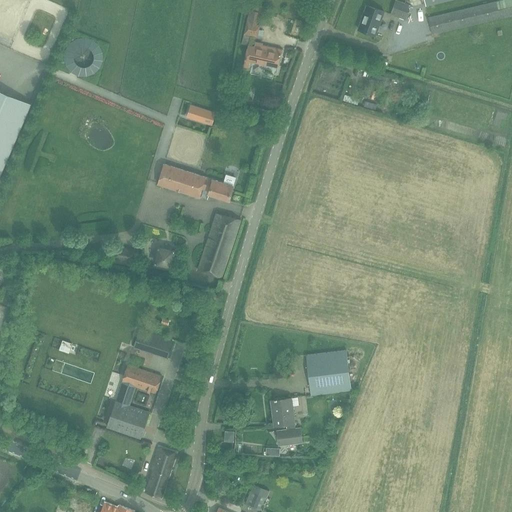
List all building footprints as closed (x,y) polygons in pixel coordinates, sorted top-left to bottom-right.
[(396,0),(395,0),(391,14),(406,19),(411,5),(396,0)] [(486,3),(428,17),(433,40),(491,26),(486,3)] [(367,6),(358,29),(376,36),(384,12),(367,6)] [(260,25),(257,25),(247,22),(242,43),(249,45),(251,36),(257,37),(260,25)] [(255,46),(249,45),(245,60),(278,68),(282,50),(255,43),(255,46)] [(0,175),(30,105),(0,91),(0,175)] [(212,125),(216,113),(191,105),(189,114),(197,117),(196,120),(212,125)] [(229,201),(234,186),(233,186),(236,178),(227,175),(224,183),(165,164),(158,185),(200,197),(202,189),(210,191),(209,194),(229,201)] [(218,213),(199,269),(222,277),(241,220),(218,213)] [(122,249),(115,247),(112,260),(112,261),(120,262),(122,249)] [(160,249),(157,264),(172,267),(178,268),(180,256),(174,254),(175,252),(160,249)] [(147,347),(151,335),(139,331),(136,343),(147,347)] [(312,357),(315,392),(316,396),(351,393),(356,392),(352,353),(312,357)] [(119,395),(116,401),(126,404),(129,406),(136,387),(156,394),(161,379),(162,376),(128,365),(127,368),(122,382),(123,382),(131,385),(127,397),(119,395)] [(275,426),(287,425),(287,430),(277,431),(279,446),(302,443),(301,428),(295,429),(292,398),(278,399),(278,398),(275,399),(277,417),(274,418),(275,426)] [(116,401),(107,427),(141,438),(150,413),(129,406),(116,401)] [(226,432),(226,440),(233,441),(234,432),(226,432)] [(154,470),(146,492),(162,497),(176,453),(159,447),(152,469),(154,470)] [(278,454),(266,455),(266,463),(278,463),(278,454)] [(144,465),(145,457),(129,456),(128,463),(144,465)] [(262,510),(267,498),(250,491),(245,503),(262,510)] [(119,505),(119,507),(106,502),(101,511),(134,511),(135,511),(119,505)]
